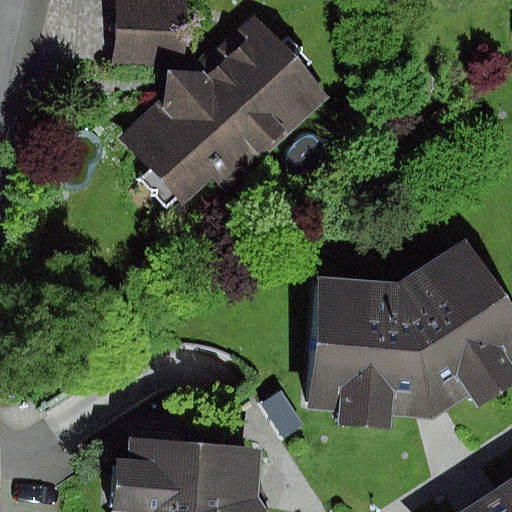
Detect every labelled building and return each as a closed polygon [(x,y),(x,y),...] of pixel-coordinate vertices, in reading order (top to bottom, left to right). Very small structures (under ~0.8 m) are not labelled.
[(185,1),(144,0),(125,0),(124,62),(183,63),(185,1)] [(132,132),(189,202),(218,178),(228,191),(333,106),(266,23),(132,132)] [(400,294),(324,290),(318,413),(345,414),(344,425),(399,428),(399,417),(438,419),(455,408),(464,423),(511,390),(511,319),(465,250),(400,294)] [(270,511),(268,507),(258,449),(143,441),(141,470),(129,470),(125,511),(270,511)] [(511,511),(511,484),(468,511),(511,511)]
